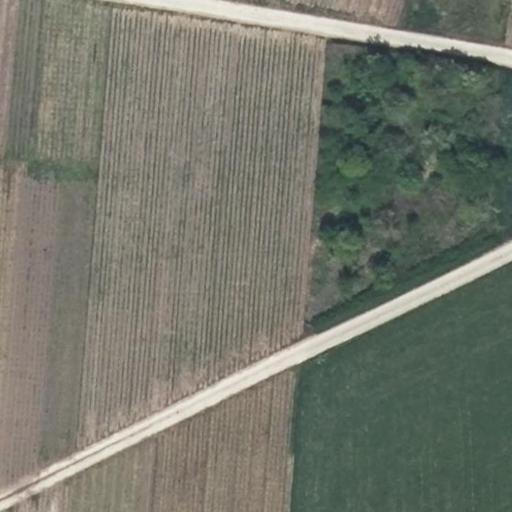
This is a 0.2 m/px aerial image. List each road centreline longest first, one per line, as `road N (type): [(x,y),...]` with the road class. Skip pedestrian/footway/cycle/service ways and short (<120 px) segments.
road 1 (track): [(511,250),(0,500)]
road 2 (track): [(167,0),(511,57)]
